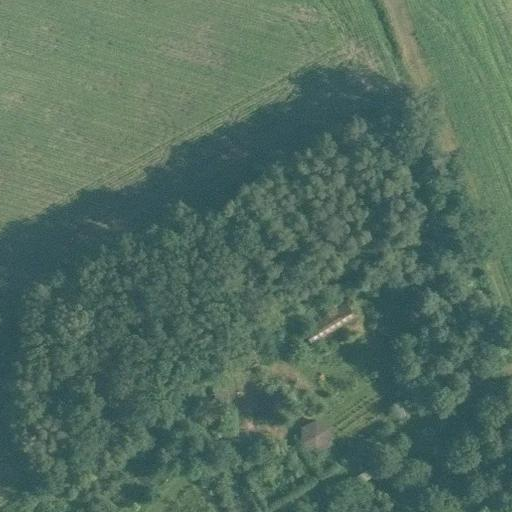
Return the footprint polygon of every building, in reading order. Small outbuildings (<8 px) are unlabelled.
[(354,320),(344,303),(301,330),(311,347),(354,320)] [(419,334),(414,337),(417,343),(422,340),(419,334)] [(216,393),(216,406),(226,406),(226,393),(216,393)] [(399,404),(390,408),(397,425),(406,422),(399,404)] [(329,449),(331,444),(331,439),(330,434),(327,430),(323,427),(318,426),(314,426),(308,427),(304,431),(301,435),(300,440),(301,446),(303,451),(307,454),(312,456),(317,457),(322,455),(326,453),(329,449)]
